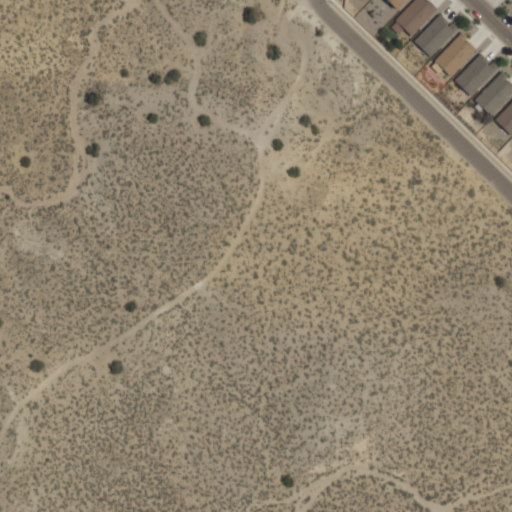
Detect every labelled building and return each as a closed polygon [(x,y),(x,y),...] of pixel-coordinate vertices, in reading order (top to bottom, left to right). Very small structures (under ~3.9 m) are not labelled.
[(404,0),(386,0),(395,9),(404,0)] [(412,0),(392,23),(408,38),(437,6),(430,0),(412,0)] [(414,39),(429,55),(458,26),(442,11),(414,39)] [(478,47),(462,31),(434,59),(450,74),(478,47)] [(454,80),(471,95),(498,66),(481,50),(454,80)] [(473,100),(489,116),(511,92),(511,80),(502,70),(473,100)] [(511,101),(495,118),(510,134),(511,132),(511,101)]
